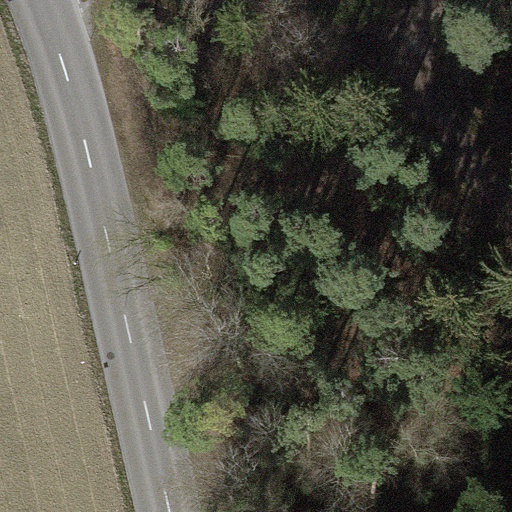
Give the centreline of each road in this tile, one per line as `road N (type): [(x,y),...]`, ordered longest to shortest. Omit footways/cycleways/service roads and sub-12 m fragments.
road 1 (secondary): [(42,0),(88,149),(174,511)]
road 2 (track): [(205,0),(339,51),(431,16),(447,0)]
road 3 (track): [(339,51),(469,138),(511,186)]
